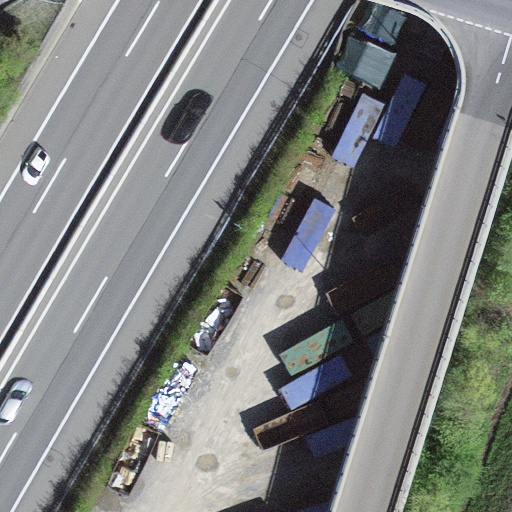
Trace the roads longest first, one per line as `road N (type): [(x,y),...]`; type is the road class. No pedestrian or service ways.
road 1 (motorway): [(0,460),(271,0)]
road 2 (motorway): [(159,0),(0,270)]
